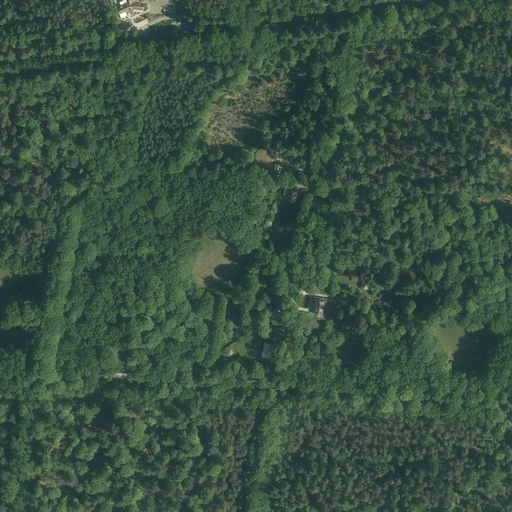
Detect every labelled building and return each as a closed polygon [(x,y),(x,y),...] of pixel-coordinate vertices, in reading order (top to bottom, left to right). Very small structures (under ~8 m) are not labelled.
[(144,2),(136,2),(136,0),(123,0),(119,2),(121,4),(117,7),(120,14),(130,9),(133,9),(143,9),(144,2)] [(282,164),(274,163),(272,180),(280,181),(282,164)] [(285,194),(289,195),(288,199),(294,200),(295,191),(289,191),(289,189),(286,188),(287,186),(283,185),(282,187),(283,188),(282,194),(285,194)] [(324,300),(315,298),(313,310),(322,312),(324,300)] [(230,315),(238,326),(242,323),(235,312),(230,315)] [(287,325),(276,317),(268,327),(280,335),(287,325)] [(226,357),(230,357),(232,355),(233,352),(231,349),(229,348),(226,349),(224,352),(225,355),(226,357)]
